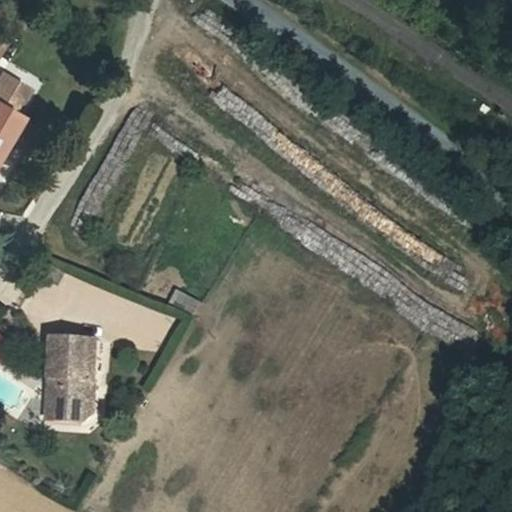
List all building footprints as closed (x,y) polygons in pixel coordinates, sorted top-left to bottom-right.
[(0,149),(19,118),(16,116),(30,93),(0,75),(0,149)] [(177,292),(174,304),(199,311),(202,299),(177,292)] [(0,333),(0,364),(4,367),(18,344),(0,333)] [(90,340),(44,342),(48,413),(64,413),(65,424),(86,423),(94,414),(90,340)] [(64,413),(48,413),(49,425),(65,424),(64,413)]
